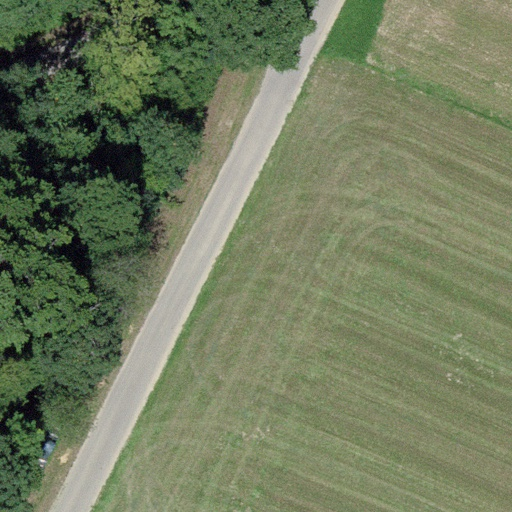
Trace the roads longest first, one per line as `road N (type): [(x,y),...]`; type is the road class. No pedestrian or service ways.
road 1 (unclassified): [(370,0),(77,511)]
road 2 (track): [(0,66),(194,0)]
